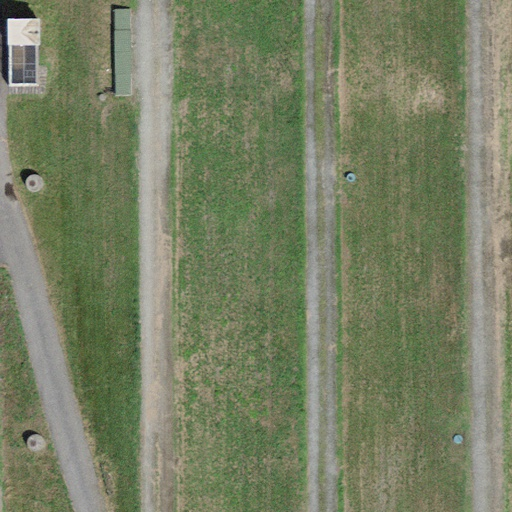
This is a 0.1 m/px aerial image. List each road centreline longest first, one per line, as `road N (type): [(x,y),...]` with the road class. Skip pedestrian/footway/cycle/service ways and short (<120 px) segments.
road 1 (track): [(154,511),(150,0)]
road 2 (track): [(487,511),(484,0)]
road 3 (track): [(321,511),(319,0)]
road 4 (track): [(0,216),(101,511)]
